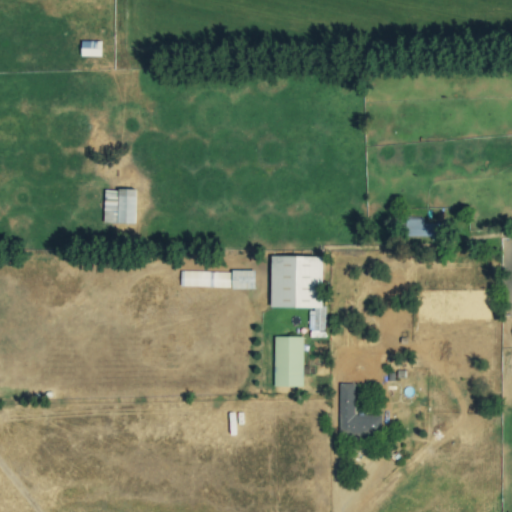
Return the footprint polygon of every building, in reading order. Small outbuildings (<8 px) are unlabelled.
[(101,42),(81,41),(80,56),(101,56),(101,42)] [(104,189),(103,223),(135,224),(136,190),(104,189)] [(440,236),(440,223),(423,224),(423,217),(405,218),(405,238),(440,236)] [(270,308),(311,308),(311,337),(324,337),(325,307),(322,307),(322,257),(270,256),(270,308)] [(231,289),(254,289),(254,270),(230,271),(231,289)] [(180,286),(229,287),(230,272),(180,271),(180,286)] [(273,387),(301,387),(302,337),(274,337),(273,387)] [(338,432),(381,432),(381,414),(354,414),(354,383),(338,383),(338,432)]
